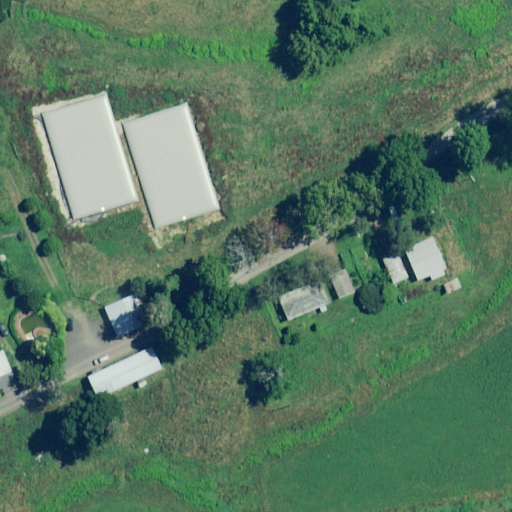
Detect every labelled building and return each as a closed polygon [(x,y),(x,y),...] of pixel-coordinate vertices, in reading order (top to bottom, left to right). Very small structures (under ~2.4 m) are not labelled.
[(447,274),(432,238),(405,250),(418,281),(430,276),(432,280),(447,274)] [(384,260),(393,284),(399,282),(403,290),(411,287),(398,254),(384,260)] [(355,293),(345,271),(330,277),(340,300),(355,293)] [(461,288),(457,279),(443,285),(447,294),(461,288)] [(330,304),(323,284),(280,299),(287,319),(330,304)] [(145,326),(133,297),(105,308),(117,337),(145,326)] [(162,369),(152,348),(88,378),(98,399),(162,369)] [(20,390),(12,372),(3,351),(0,352),(0,390),(2,390),(4,396),(20,390)]
